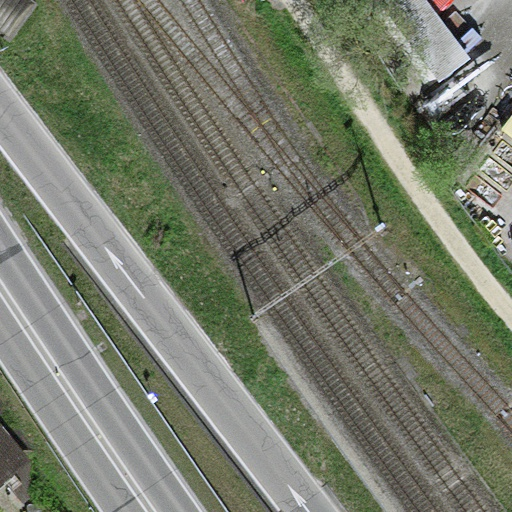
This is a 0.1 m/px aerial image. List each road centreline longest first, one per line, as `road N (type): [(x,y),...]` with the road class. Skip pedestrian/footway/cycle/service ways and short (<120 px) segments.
road 1 (trunk): [(308,511),(0,107)]
road 2 (track): [(511,313),(290,0)]
road 3 (trunk): [(0,286),(149,511)]
